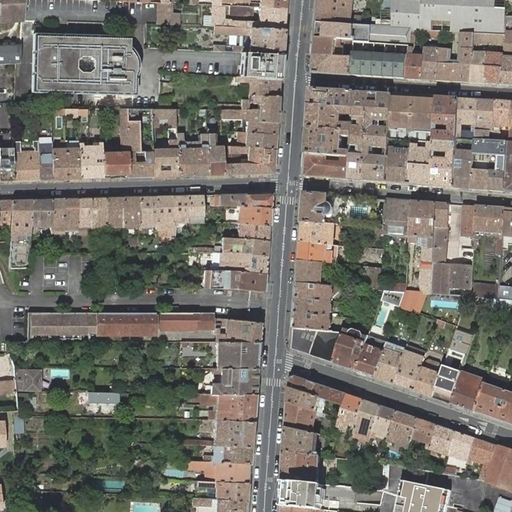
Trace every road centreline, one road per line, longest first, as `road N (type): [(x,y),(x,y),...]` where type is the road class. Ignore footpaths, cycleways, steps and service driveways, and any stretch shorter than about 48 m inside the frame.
road 1 (residential): [(287,183),(0,189)]
road 2 (residential): [(274,359),(511,436)]
road 3 (residential): [(511,204),(287,183)]
road 4 (residential): [(511,91),(295,79)]
road 5 (unknown): [(266,489),(429,494),(437,511)]
road 6 (secondary): [(287,183),(274,359)]
road 7 (secondary): [(274,359),(265,511)]
